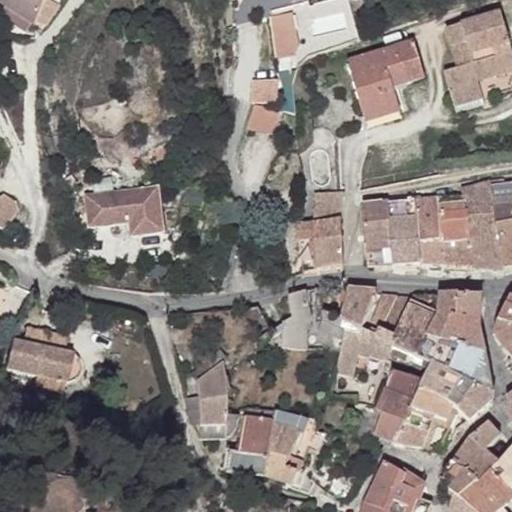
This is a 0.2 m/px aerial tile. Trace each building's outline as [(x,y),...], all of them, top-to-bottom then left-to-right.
[(0,0),(0,4),(4,7),(31,24),(33,26),(44,28),(58,7),(45,0),(0,0)] [(304,3),(303,0),(268,0),(271,10),(304,3)] [(364,16),(359,0),(351,0),(348,1),(352,18),(364,16)] [(31,24),(4,7),(0,14),(0,18),(25,34),(31,24)] [(298,47),(291,12),(269,17),(275,60),(295,57),(298,47)] [(511,71),(511,51),(500,13),(446,30),(458,69),(443,73),(450,95),(473,88),(471,84),(478,82),(511,71)] [(414,42),(347,63),(363,116),(398,105),(393,88),(424,78),(414,42)] [(278,104),(278,82),(252,81),(252,104),(278,104)] [(484,100),(478,82),(471,84),(473,88),(450,95),(454,108),(484,100)] [(281,112),(255,105),(246,129),(273,135),(281,112)] [(402,117),(398,105),(363,116),(367,128),(402,117)] [(154,163),(177,157),(174,147),(162,150),(151,156),(154,163)] [(491,184),(464,192),(465,200),(475,269),(505,273),(492,188),(491,184)] [(511,185),(492,188),(505,273),(511,271),(511,185)] [(158,192),(88,201),(92,230),(132,226),(134,240),(164,236),(158,192)] [(342,197),(343,193),(315,195),(316,207),(315,209),(312,224),(341,221),(342,197)] [(465,200),(442,203),(447,267),(475,269),(465,200)] [(442,203),(417,205),(421,266),(447,267),(442,203)] [(14,204),(0,207),(0,229),(5,233),(14,213),(14,204)] [(417,205),(389,206),(394,268),(421,266),(417,205)] [(389,206),(362,208),(368,268),(394,268),(389,206)] [(343,268),(341,221),(312,224),(313,242),(315,242),(316,271),(343,268)] [(296,224),(297,242),(313,242),(312,224),(302,224),(296,224)] [(379,295),(348,291),(340,332),(356,337),(365,340),(366,334),(379,295)] [(304,293),(287,299),(283,322),(269,334),(266,352),(294,354),(297,324),(300,324),(304,293)] [(416,296),(399,296),(397,300),(411,307),(416,296)] [(426,297),(416,296),(411,307),(420,311),(426,297)] [(396,303),(384,297),(371,324),(383,330),(392,311),(396,303)] [(440,299),(426,297),(420,311),(437,320),(440,299)] [(483,297),(440,299),(437,320),(429,341),(486,357),(480,330),(483,297)] [(511,300),(510,299),(501,324),(511,328),(511,300)] [(411,307),(397,300),(396,303),(392,311),(406,317),(411,307)] [(420,311),(411,307),(406,317),(396,339),(393,348),(421,362),(429,341),(437,320),(420,311)] [(406,317),(392,311),(383,330),(381,333),(396,339),(406,317)] [(511,328),(501,324),(498,336),(500,342),(511,357),(511,328)] [(396,339),(381,333),(378,340),(393,348),(396,339)] [(67,344),(28,334),(26,348),(64,358),(67,344)] [(266,352),(269,334),(256,351),(266,352)] [(378,340),(366,334),(365,340),(356,337),(351,348),(391,363),(393,348),(378,340)] [(486,357),(429,341),(421,362),(434,369),(494,401),(494,396),(492,395),(486,357)] [(26,348),(13,346),(7,372),(38,379),(34,399),(57,404),(61,384),(65,385),(69,385),(73,385),(76,382),(79,380),(81,375),(81,370),(79,366),(77,363),(73,360),(64,358),(26,348)] [(213,354),(195,364),(199,372),(217,361),(213,354)] [(199,372),(196,374),(201,382),(222,368),(227,367),(222,358),(217,361),(199,372)] [(201,382),(193,387),(198,406),(198,429),(226,427),(226,419),(227,411),(228,398),(222,368),(201,382)] [(494,401),(434,369),(422,392),(451,413),(468,424),(471,426),(493,404),(494,401)] [(385,414),(390,381),(375,413),(385,414)] [(422,392),(390,381),(385,414),(388,416),(406,423),(412,411),(422,392)] [(451,413),(422,392),(412,411),(431,420),(446,427),(451,413)] [(511,400),(501,410),(510,427),(511,425),(511,400)] [(431,420),(412,411),(406,423),(397,445),(421,449),(431,420)] [(446,427),(431,420),(421,449),(445,454),(453,437),(468,424),(451,413),(446,427)] [(307,424),(275,416),(274,426),(272,432),(299,440),(307,424)] [(406,423),(388,416),(390,437),(388,442),(397,445),(406,423)] [(240,420),(226,419),(226,427),(226,440),(230,438),(235,435),(239,429),(240,420)] [(248,422),(245,422),(238,455),(230,454),(227,473),(232,474),(234,457),(246,459),(248,427),(248,422)] [(274,426),(248,422),(248,427),(272,432),(274,426)] [(489,425),(469,441),(486,452),(501,436),(489,425)] [(226,427),(198,429),(199,439),(226,440),(226,427)] [(272,432),(248,427),(246,459),(234,457),(232,474),(264,480),(272,432)] [(299,440),(272,432),(264,480),(291,489),(294,474),(284,471),(299,440)] [(469,441),(454,465),(464,474),(486,452),(469,441)] [(511,448),(498,463),(489,471),(511,495),(511,448)] [(486,452),(464,474),(469,480),(492,458),(486,452)] [(492,458),(469,480),(475,486),(489,471),(498,463),(492,458)] [(388,464),(385,461),(367,500),(366,505),(388,464)] [(409,478),(388,464),(366,505),(365,508),(369,511),(389,511),(406,480),(409,478)] [(464,474),(454,465),(447,470),(442,487),(460,500),(475,486),(469,480),(464,474)] [(475,486),(460,500),(456,511),(499,511),(505,507),(511,501),(511,495),(489,471),(475,486)] [(315,487),(294,474),(291,489),(312,497),(315,487)] [(393,511),(411,480),(409,478),(406,480),(389,511),(393,511)] [(398,511),(403,505),(411,480),(393,511),(398,511)] [(419,485),(411,480),(403,505),(398,511),(429,511),(432,505),(420,498),(424,489),(419,485)] [(312,508),(284,500),(281,511),(312,511),(312,510),(312,508)]
